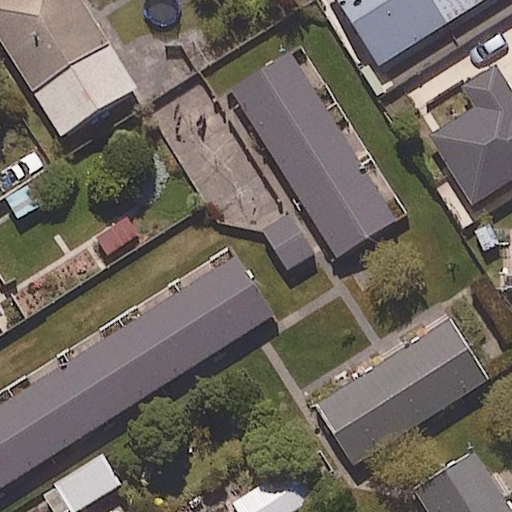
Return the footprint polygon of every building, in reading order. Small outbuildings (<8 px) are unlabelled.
[(143,98),(79,0),(1,0),(0,1),(0,41),(67,147),(143,98)] [(495,0),(330,0),(391,94),(442,62),(430,42),(495,0)] [(400,229),(295,62),(235,100),(340,267),(400,229)] [(511,91),(495,65),(470,80),(480,95),(426,130),(483,218),(511,199),(511,91)] [(0,485),(270,312),(232,253),(0,401),(0,485)] [(485,375),(448,317),(316,402),(353,460),(485,375)] [(511,511),(473,449),(413,486),(429,511),(511,511)] [(69,511),(119,482),(101,452),(50,483),(67,511),(69,511)] [(290,511),(314,499),(294,464),(231,500),(238,511),(290,511)]
